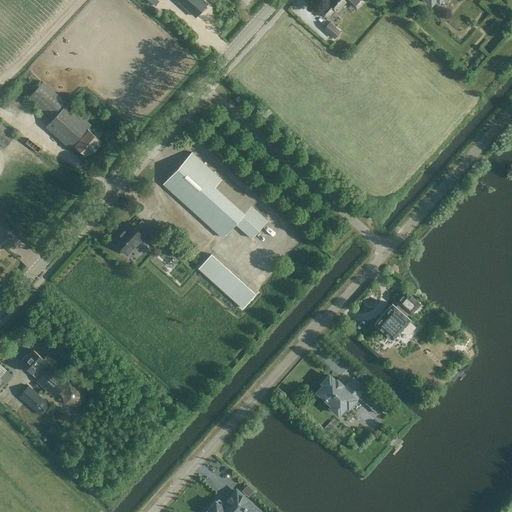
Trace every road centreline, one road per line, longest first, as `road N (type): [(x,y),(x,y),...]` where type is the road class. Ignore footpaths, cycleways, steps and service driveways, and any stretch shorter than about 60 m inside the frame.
road 1 (unclassified): [(387,250),(155,511)]
road 2 (tertiary): [(0,314),(201,87)]
road 3 (unclassified): [(387,250),(201,87)]
road 4 (residential): [(387,250),(511,111)]
